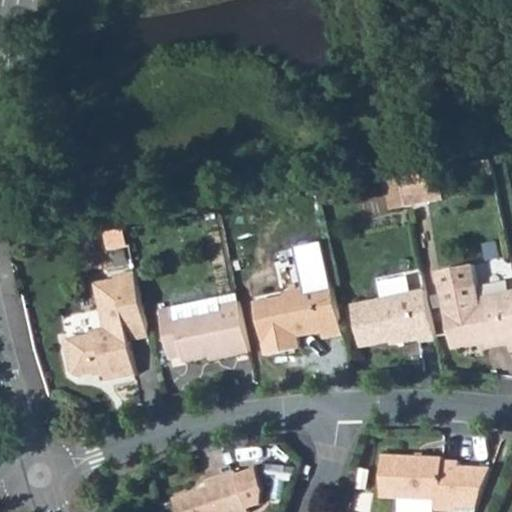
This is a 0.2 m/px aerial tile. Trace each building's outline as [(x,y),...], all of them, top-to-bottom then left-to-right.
[(433,167),(405,173),(411,201),(439,195),(433,167)] [(411,201),(405,173),(388,177),(394,205),(411,201)] [(302,288),(284,292),(276,300),(250,306),(262,358),(291,352),(287,338),(315,332),(316,340),(340,335),(319,242),(294,248),(302,288)] [(478,262),(442,269),(457,345),(511,333),(511,290),(486,296),(478,262)] [(63,340),(69,369),(80,373),(99,368),(102,373),(135,365),(130,336),(153,332),(139,267),(116,272),(117,275),(96,280),(106,324),(89,329),(87,334),(63,340)] [(430,285),(355,300),(364,345),(400,337),(401,342),(419,338),(420,341),(441,337),(430,285)] [(243,295),(220,300),(218,292),(172,302),(175,318),(159,322),(166,355),(182,352),(183,357),(232,346),(234,352),(254,347),(243,295)] [(159,322),(175,318),(172,302),(155,306),(159,322)] [(386,496),(439,498),(439,506),(464,507),(464,504),(481,505),(496,463),(465,462),(466,460),(448,460),(446,457),(387,453),(386,496)] [(182,493),(188,511),(241,511),(259,507),(257,501),(269,497),(272,483),(266,463),(247,469),(245,463),(214,474),(217,482),(182,493)]
